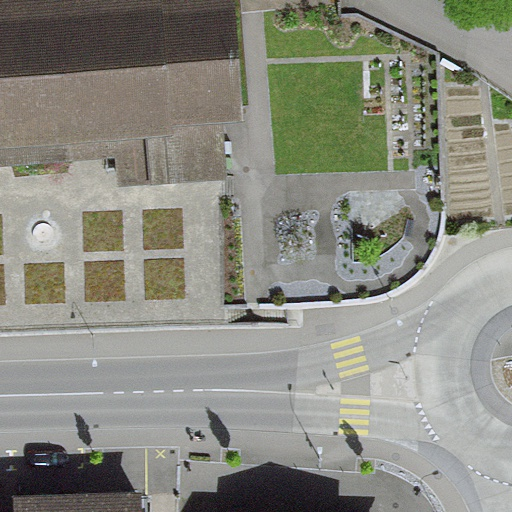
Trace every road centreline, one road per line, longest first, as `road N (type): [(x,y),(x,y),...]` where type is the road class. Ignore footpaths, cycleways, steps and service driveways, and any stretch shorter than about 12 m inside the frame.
road 1 (secondary): [(0,396),(446,375)]
road 2 (residential): [(392,0),(511,58)]
road 3 (secondary): [(511,277),(466,304),(445,349),(446,375)]
